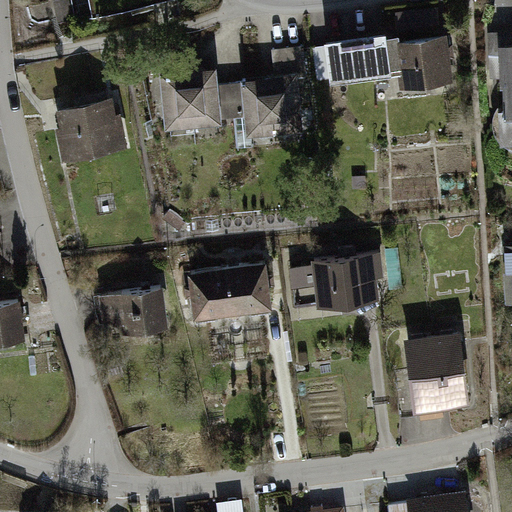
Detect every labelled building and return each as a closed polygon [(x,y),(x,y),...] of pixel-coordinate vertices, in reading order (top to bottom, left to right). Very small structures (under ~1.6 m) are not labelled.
[(511,28),(495,30),(498,79),(511,77),(511,108),(505,109),(507,143),(511,142),(511,28)] [(436,58),(321,71),(326,112),(390,105),(389,91),(439,86),(436,58)] [(228,62),(171,70),(179,125),(255,114),(258,135),(318,127),(309,68),(230,79),(228,62)] [(123,95),(64,107),(76,160),(134,148),(123,95)] [(397,291),(391,250),(320,261),(326,302),(397,291)] [(281,258),(202,270),(209,312),(287,300),(281,258)] [(297,284),(300,300),(320,295),(317,279),(297,284)] [(176,281),(109,293),(116,333),(183,321),(176,281)] [(30,294),(0,297),(0,341),(35,337),(30,294)] [(473,326),(418,336),(432,408),(486,398),(473,326)] [(476,511),(475,489),(414,496),(415,511),(476,511)]
